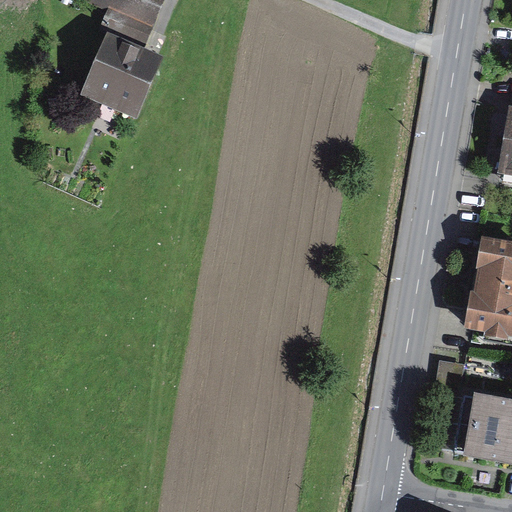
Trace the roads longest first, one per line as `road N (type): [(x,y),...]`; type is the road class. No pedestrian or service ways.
road 1 (primary): [(465,0),(382,493)]
road 2 (track): [(314,0),(407,41),(456,50)]
